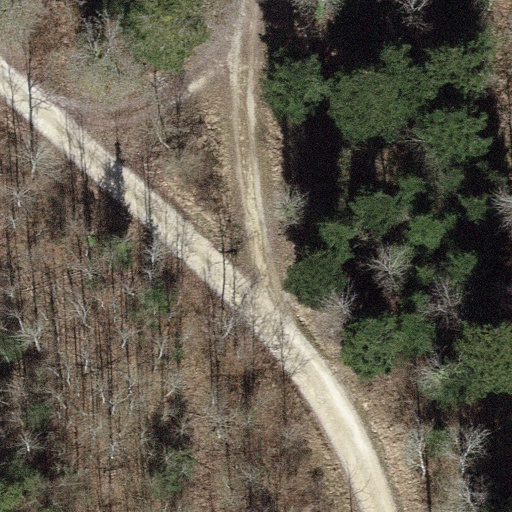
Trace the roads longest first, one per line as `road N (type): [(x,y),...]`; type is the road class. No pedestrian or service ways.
road 1 (track): [(377,511),(274,308),(0,55)]
road 2 (track): [(274,308),(233,74),(250,0)]
road 3 (track): [(233,74),(94,142)]
